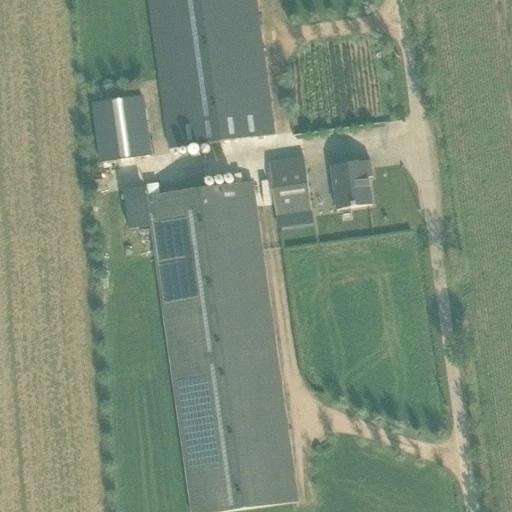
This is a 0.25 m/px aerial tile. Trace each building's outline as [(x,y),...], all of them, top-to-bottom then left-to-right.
[(273,133),(253,0),(145,0),(167,148),(273,133)] [(151,154),(143,96),(92,104),(101,162),(151,154)] [(285,220),(319,217),(313,161),(279,165),(285,220)] [(335,210),(372,205),(367,163),(330,168),(335,210)] [(200,511),(298,497),(250,177),(141,193),(189,511),(200,511)]
